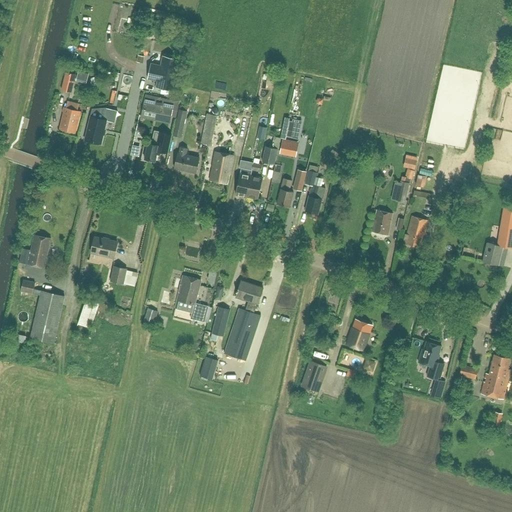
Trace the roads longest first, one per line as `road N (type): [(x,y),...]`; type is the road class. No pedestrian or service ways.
road 1 (tertiary): [(511,332),(0,149)]
road 2 (track): [(375,0),(319,263)]
road 3 (track): [(160,207),(135,330)]
